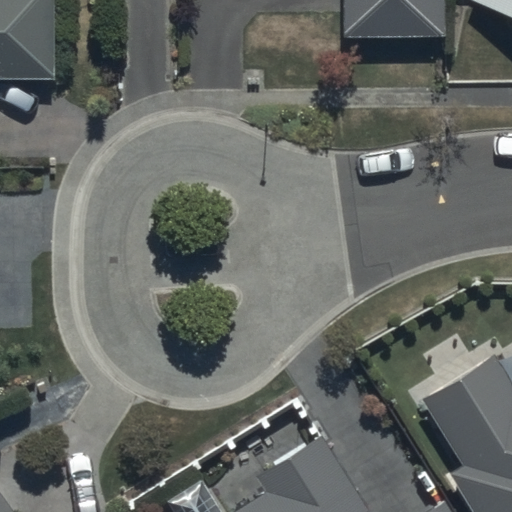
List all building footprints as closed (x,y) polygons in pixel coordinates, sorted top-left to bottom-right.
[(0,0),(0,85),(50,85),(49,0),(0,0)] [(342,0),(343,43),(440,42),(440,0),(342,0)] [(511,0),(469,0),(467,9),(511,25),(511,0)] [(511,511),(511,395),(489,360),(418,406),(459,469),(441,480),(462,511),(511,511)] [(442,511),(439,506),(428,511),(364,511),(321,440),(248,483),(259,501),(240,511),(442,511)]
